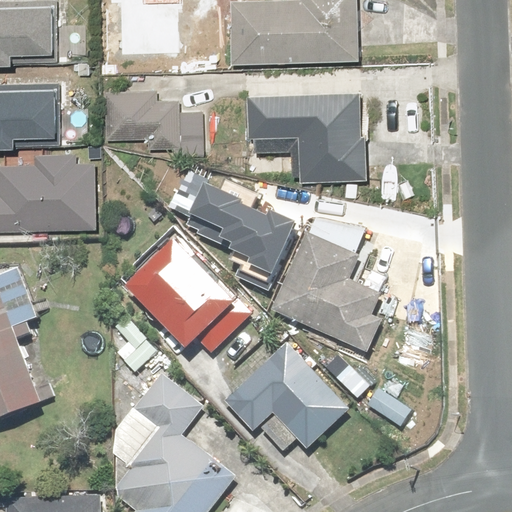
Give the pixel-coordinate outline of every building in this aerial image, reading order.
[(0,0),(0,55),(65,53),(63,0),(0,0)] [(366,0),(313,0),(314,11),(241,11),(241,63),(372,62),(372,5),(366,5),(366,0)] [(163,33),(118,33),(118,54),(163,54),(163,33)] [(0,128),(68,126),(66,68),(0,70),(0,128)] [(202,88),(103,87),(102,141),(201,142),(202,88)] [(255,133),(314,133),(314,180),(373,180),(373,90),(255,90),(255,133)] [(0,188),(0,217),(98,214),(96,158),(83,158),(82,148),(42,149),(42,158),(2,159),(3,188),(0,188)] [(204,183),(186,225),(233,244),(230,249),(252,258),(250,264),(273,274),(295,222),(271,212),(269,217),(237,203),(240,197),(204,183)] [(269,307),(190,232),(134,292),(213,366),(269,307)] [(323,248),(286,315),(367,359),(404,292),(323,248)] [(34,271),(0,284),(0,433),(85,400),(34,271)] [(120,354),(136,375),(169,348),(137,309),(118,324),(133,343),(120,354)] [(254,438),(280,418),(318,446),(350,404),(321,368),(307,371),(293,353),(227,402),(254,438)] [(218,511),(240,479),(197,436),(212,414),(169,369),(137,417),(155,435),(110,504),(117,511),(218,511)] [(98,511),(99,490),(5,488),(4,511),(98,511)]
